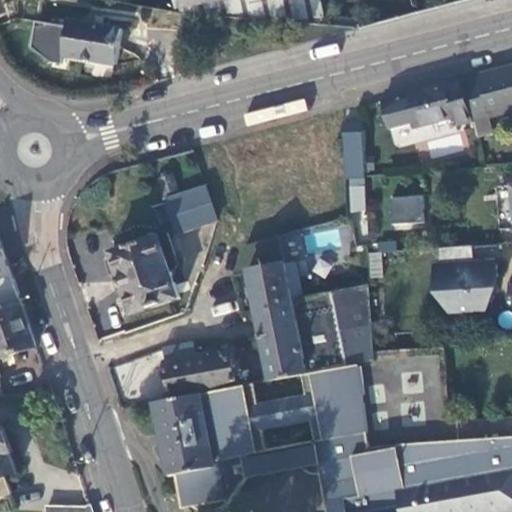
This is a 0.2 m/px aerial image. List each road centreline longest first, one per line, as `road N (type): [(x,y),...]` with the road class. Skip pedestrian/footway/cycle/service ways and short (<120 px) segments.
road 1 (secondary): [(511,30),(72,143)]
road 2 (tertiary): [(37,187),(45,254),(129,511)]
